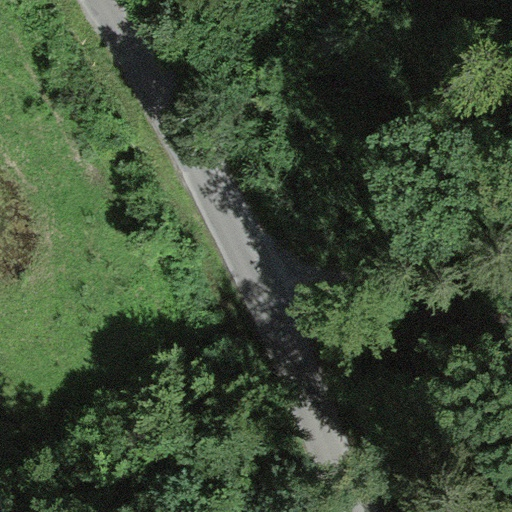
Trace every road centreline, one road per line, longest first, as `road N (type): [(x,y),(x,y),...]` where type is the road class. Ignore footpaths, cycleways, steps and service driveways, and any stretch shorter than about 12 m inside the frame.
road 1 (unclassified): [(346,511),(241,245),(98,0)]
road 2 (track): [(241,245),(415,216),(511,236)]
